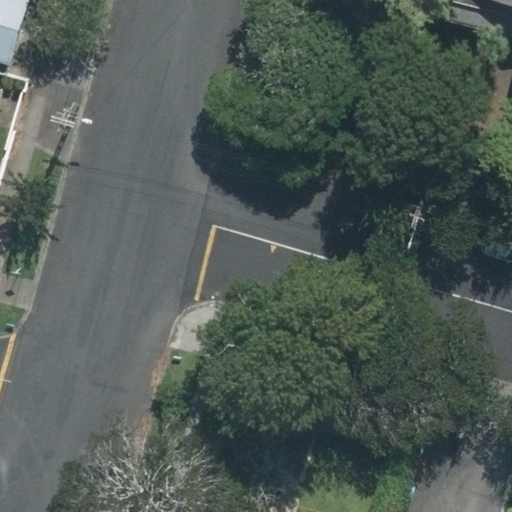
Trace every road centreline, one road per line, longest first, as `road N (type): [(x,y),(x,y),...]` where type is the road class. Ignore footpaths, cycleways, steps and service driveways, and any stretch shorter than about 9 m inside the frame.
road 1 (residential): [(145,206),(511,311)]
road 2 (tertiary): [(145,206),(77,436)]
road 3 (tertiary): [(194,0),(145,206)]
